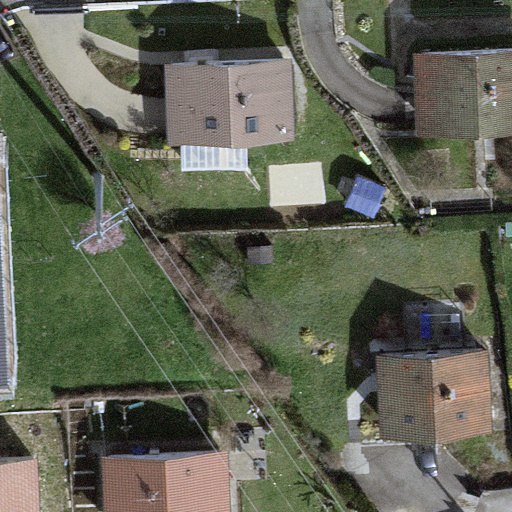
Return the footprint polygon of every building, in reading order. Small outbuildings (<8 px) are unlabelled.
[(511,46),(420,50),(423,120),(511,116),(511,46)] [(282,57),(172,61),(174,131),(285,127),(282,57)] [(479,347),(383,351),(386,421),(482,417),(479,347)] [(222,511),(219,448),(108,454),(110,511),(222,511)] [(31,511),(29,455),(0,456),(0,511),(31,511)]
